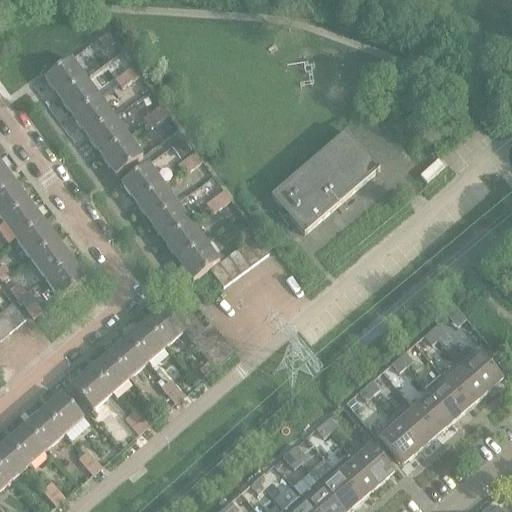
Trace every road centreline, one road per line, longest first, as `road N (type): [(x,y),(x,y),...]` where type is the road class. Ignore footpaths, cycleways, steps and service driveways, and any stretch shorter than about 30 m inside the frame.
road 1 (residential): [(75,511),(494,154)]
road 2 (residential): [(0,411),(127,304),(128,285),(0,113)]
